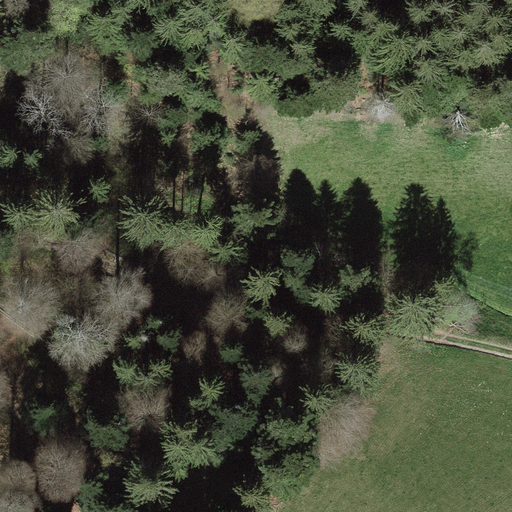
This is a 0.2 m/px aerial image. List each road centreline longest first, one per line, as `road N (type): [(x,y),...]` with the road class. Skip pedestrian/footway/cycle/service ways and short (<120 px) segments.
road 1 (track): [(0,230),(105,264),(511,354)]
road 2 (track): [(0,333),(16,393),(70,511)]
